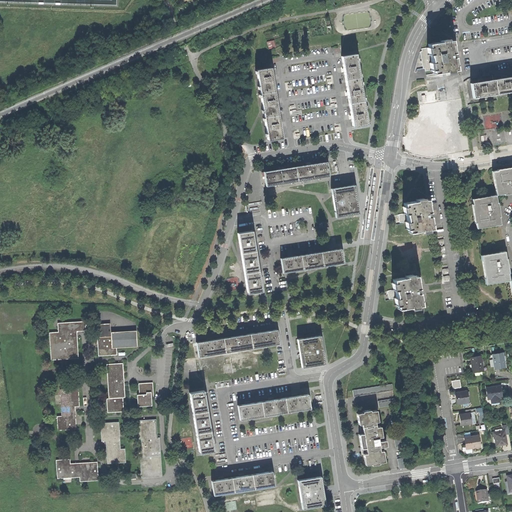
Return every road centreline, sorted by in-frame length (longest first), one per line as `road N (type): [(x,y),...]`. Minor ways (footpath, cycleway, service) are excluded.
road 1 (residential): [(390,157),(331,145),(252,159),(187,324)]
road 2 (residential): [(338,451),(232,466),(222,394),(291,379)]
road 3 (track): [(0,142),(190,58)]
road 4 (residential): [(390,157),(367,318)]
road 5 (residential): [(436,7),(406,59),(390,157)]
road 6 (residential): [(187,324),(198,331),(279,320),(291,379)]
road 7 (residential): [(511,155),(436,166),(390,157)]
